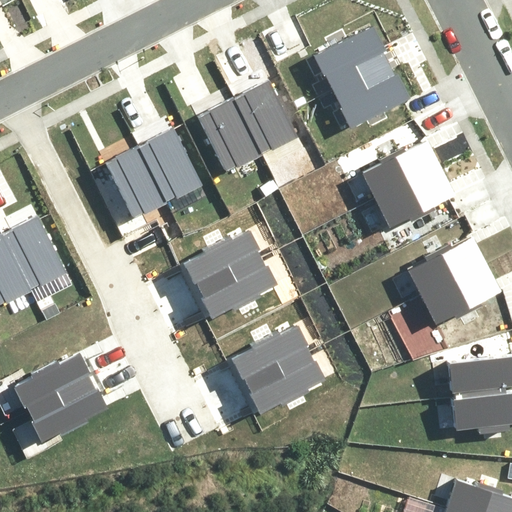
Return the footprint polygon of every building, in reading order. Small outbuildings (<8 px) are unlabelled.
[(383,42),(372,18),(310,47),(328,85),(387,58),(380,44),(383,42)] [(392,68),(387,58),(328,85),(347,124),(409,95),(395,67),(392,68)] [(266,74),(230,92),(257,147),(267,142),(268,145),(296,131),(266,74)] [(206,107),(196,112),(223,165),(233,160),(234,162),(258,150),(257,147),(230,92),(205,105),(206,107)] [(175,120),(139,139),(166,193),(176,189),(177,191),(205,177),(175,120)] [(361,169),(373,194),(437,164),(423,136),(403,146),(401,141),(376,153),(379,160),(361,169)] [(115,153),(105,158),(132,211),(142,206),(143,208),(167,196),(166,193),(139,139),(114,151),(115,153)] [(431,200),(450,191),(437,164),(373,194),(386,222),(404,213),(407,218),(433,205),(431,200)] [(38,209),(1,227),(29,282),(39,277),(40,280),(67,266),(38,209)] [(0,297),(5,295),(6,297),(30,285),(29,282),(1,227),(0,228),(0,297)] [(203,253),(184,262),(196,290),(238,270),(261,260),(248,232),(229,241),(227,236),(200,248),(203,253)] [(427,254),(407,263),(420,290),(462,271),(485,261),(472,233),(453,242),(451,237),(424,249),(427,254)] [(272,286),(261,260),(238,270),(196,290),(209,317),(229,308),(231,313),(257,301),(253,294),(272,286)] [(496,287),(485,261),(462,271),(420,290),(433,318),(453,309),(455,313),(480,302),(477,295),(496,287)] [(254,349),(235,357),(247,385),(289,366),(312,355),(299,328),(280,336),(278,331),(251,343),(254,349)] [(455,391),(504,385),(504,378),(511,377),(511,346),(446,355),(450,384),(454,384),(455,391)] [(34,370),(15,379),(28,406),(70,387),(92,377),(80,349),(61,357),(59,352),(32,365),(34,370)] [(323,381),(312,355),(289,366),(247,385),(260,412),(280,403),(282,408),(307,396),(304,390),(323,381)] [(103,402),(92,377),(70,387),(28,406),(41,434),(61,424),(63,429),(88,418),(85,411),(103,402)] [(507,415),(511,414),(511,384),(504,385),(455,391),(450,392),(454,423),(476,420),(477,425),(507,421),(507,415)] [(511,511),(511,488),(455,472),(446,502),(482,511),(511,511)] [(482,511),(446,502),(443,511),(482,511)]
